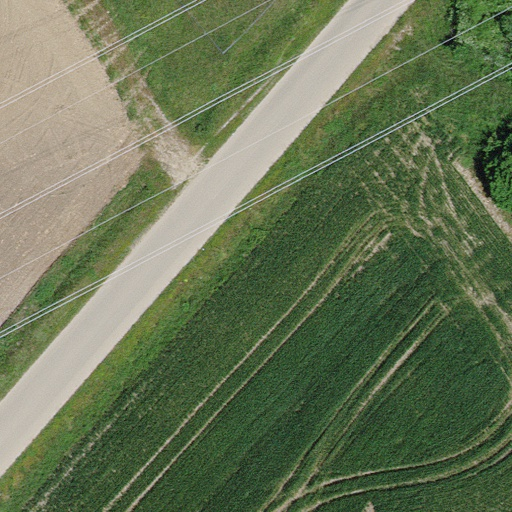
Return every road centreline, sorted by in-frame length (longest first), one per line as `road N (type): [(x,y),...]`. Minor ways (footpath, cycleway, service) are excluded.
road 1 (unclassified): [(385,0),(0,445)]
road 2 (track): [(204,210),(89,0)]
road 3 (track): [(362,27),(511,101)]
